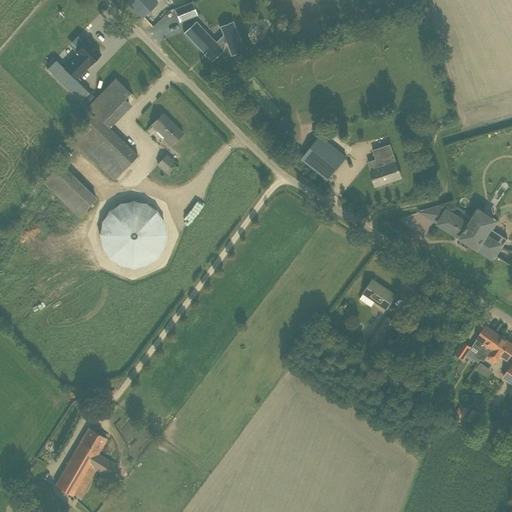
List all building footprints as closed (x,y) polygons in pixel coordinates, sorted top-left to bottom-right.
[(154,0),(124,0),(142,18),(158,3),(154,0)] [(174,9),(179,23),(197,15),(192,2),(174,9)] [(189,27),(184,33),(204,54),(203,54),(206,57),(207,57),(212,62),(225,49),(221,46),(226,41),(232,55),(245,50),(237,28),(223,34),(217,41),(196,20),(191,25),(191,24),(189,27)] [(72,93),(82,83),(76,77),(88,63),(90,65),(101,54),(87,41),(76,52),(79,54),(65,69),(56,61),(49,69),(72,93)] [(165,140),(171,146),(183,134),(163,113),(152,124),(166,138),(165,140)] [(73,136),(109,171),(116,178),(138,155),(109,128),(98,117),(95,114),(73,136)] [(346,157),(320,136),(302,159),(328,180),(346,157)] [(77,148),(74,151),(85,162),(88,158),(77,148)] [(373,178),(376,186),(402,178),(393,153),(368,162),(373,178)] [(157,165),(168,175),(177,165),(166,155),(157,165)] [(60,163),(43,180),(78,216),(96,198),(60,163)] [(99,224),(98,234),(100,244),(106,253),(114,260),(124,264),(134,265),(144,262),(153,257),(160,249),(164,238),(164,226),(160,215),(153,206),(143,200),(132,198),(120,200),(110,206),(102,214),(99,224)] [(447,228),(468,241),(495,259),(508,239),(493,230),(499,221),(477,207),(471,216),(463,211),(461,214),(457,212),(454,216),(455,217),(447,228)] [(363,293),(387,309),(396,295),(372,280),(363,293)] [(368,344),(377,350),(396,322),(388,317),(368,344)] [(498,334),(486,326),(477,339),(473,345),(479,350),(475,356),(481,360),(485,354),(498,334)] [(511,353),(511,343),(498,334),(485,354),(488,356),(489,360),(494,363),(498,362),(502,356),(507,360),(511,353)] [(472,347),(464,341),(455,354),(463,359),(472,347)] [(511,363),(501,379),(511,385),(511,363)] [(464,415),(457,411),(453,418),(460,422),(464,415)] [(57,486),(71,495),(73,496),(86,473),(92,476),(96,469),(108,477),(115,465),(97,454),(106,438),(89,427),(54,485),(57,486)]
